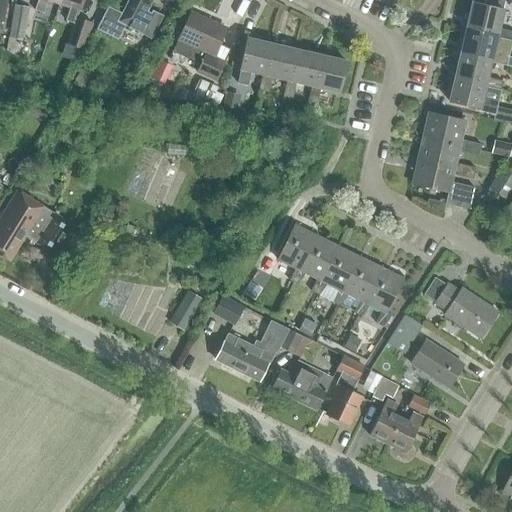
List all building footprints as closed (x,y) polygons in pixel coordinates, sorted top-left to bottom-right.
[(59,4),(60,0),(37,0),(34,11),(43,14),(48,1),(59,4)] [(91,24),(76,18),(79,11),(82,0),(60,0),(59,4),(70,8),(65,21),(74,24),(66,45),(82,50),(91,24)] [(151,40),(163,16),(152,11),(150,5),(152,0),(127,0),(121,14),(108,7),(97,29),(118,41),(125,27),(151,40)] [(511,41),(511,38),(511,32),(498,29),(503,10),(472,3),(466,28),(497,35),(496,38),(511,42),(511,41)] [(23,40),(28,8),(14,6),(9,38),(23,40)] [(215,81),(230,50),(219,45),(225,30),(189,14),(178,39),(172,52),(200,65),(196,73),(215,81)] [(508,57),(511,42),(496,38),(497,35),(466,28),(460,53),(491,60),(491,63),(506,67),(508,57)] [(264,76),(271,44),(247,39),(240,69),(237,68),(234,85),(243,87),(246,72),(262,75),(264,76)] [(264,76),(262,75),(258,90),(267,92),(271,77),(286,81),(288,81),(295,50),(271,44),(264,76)] [(288,81),(286,81),(283,96),(292,98),(295,83),(311,86),(313,87),(320,56),(295,50),(288,81)] [(485,87),(500,91),(502,82),(487,78),(491,63),(491,60),(460,53),(454,77),(485,84),(485,87)] [(346,62),(320,56),(313,87),(311,86),(307,102),(316,104),(320,89),(339,93),(346,62)] [(99,79),(80,69),(73,84),(92,94),(99,79)] [(449,102),(478,110),(478,111),(494,115),(500,91),(485,87),(485,84),(454,77),(449,102)] [(218,88),(199,79),(193,93),(212,101),(218,88)] [(240,96),(225,92),(222,107),(237,110),(240,96)] [(25,112),(42,122),(48,112),(31,102),(25,112)] [(428,113),(422,137),(459,146),(458,152),(477,156),(480,145),(461,140),(465,122),(428,113)] [(459,146),(422,137),(417,160),(454,169),(452,175),(472,180),(475,168),(455,164),(458,152),(459,146)] [(511,146),(511,144),(493,140),(490,154),(509,158),(511,146)] [(475,187),(451,182),(452,175),(454,169),(417,160),(411,184),(447,193),(445,204),(470,210),(475,187)] [(505,201),(511,189),(511,168),(505,164),(488,190),(505,201)] [(54,255),(72,226),(17,191),(0,218),(0,260),(11,267),(29,239),(54,255)] [(299,271),(316,236),(294,225),(276,260),(294,269),(289,281),(296,285),(304,274),(299,271)] [(299,271),(304,274),(316,280),(310,292),(318,295),(326,285),(320,282),(337,247),(316,236),(299,271)] [(320,282),(326,285),(337,290),(332,302),(339,306),(347,295),(342,292),(359,258),(337,247),(320,282)] [(342,292),(347,295),(359,301),(353,313),(361,317),(369,306),(363,303),(380,268),(359,258),(342,292)] [(402,279),(380,268),(363,303),(369,306),(380,312),(375,324),(383,328),(391,316),(386,313),(402,279)] [(447,284),(446,286),(434,278),(423,295),(435,303),(434,304),(446,312),(444,315),(480,339),(497,313),(461,289),(459,292),(447,284)] [(250,282),(243,293),(254,299),(260,289),(250,282)] [(202,300),(187,291),(169,322),(183,331),(202,300)] [(244,307),(223,295),(213,315),(234,326),(244,307)] [(404,354),(421,327),(404,316),(387,343),(404,354)] [(316,325),(303,319),(297,331),(310,338),(316,325)] [(214,360),(259,382),(274,352),(276,354),(288,330),(270,321),(259,345),(264,347),(262,351),(227,334),(223,342),(214,360)] [(292,354),(297,346),(303,349),(308,340),(289,331),(280,348),(292,354)] [(344,347),(355,353),(361,340),(350,334),(344,347)] [(448,388),(463,365),(425,341),(410,364),(448,388)] [(348,424),(361,398),(351,393),(363,368),(342,357),(336,370),(341,373),(335,386),(337,388),(332,399),(334,399),(326,415),(330,416),(329,419),(338,423),(339,421),(341,422),(347,426),(348,424)] [(325,393),(331,379),(297,362),(294,367),(290,375),(280,370),(272,387),(271,387),(271,388),(316,410),(317,409),(316,409),(324,393),(325,393)] [(381,377),(370,371),(361,389),(373,394),(381,377)] [(392,399),(397,387),(381,379),(371,397),(381,402),(384,395),(392,399)] [(430,403),(413,395),(407,407),(424,415),(430,403)] [(387,445),(400,418),(392,414),(396,406),(386,400),(369,436),(387,445)] [(408,422),(400,418),(387,445),(405,454),(422,418),(412,413),(408,422)] [(511,497),(511,469),(501,492),(511,497)]
